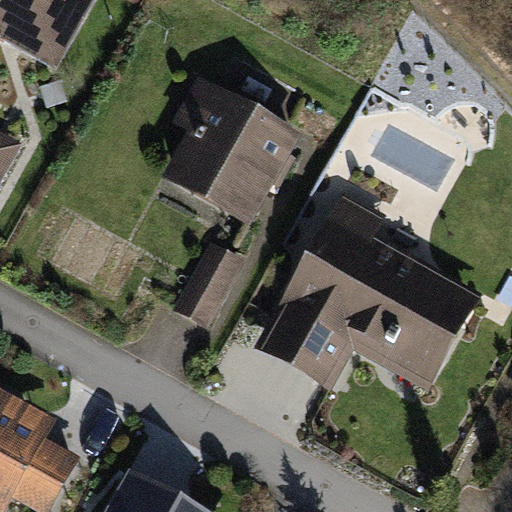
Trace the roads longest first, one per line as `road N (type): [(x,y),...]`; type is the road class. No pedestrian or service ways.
road 1 (residential): [(360,511),(0,316)]
road 2 (track): [(511,92),(423,0)]
